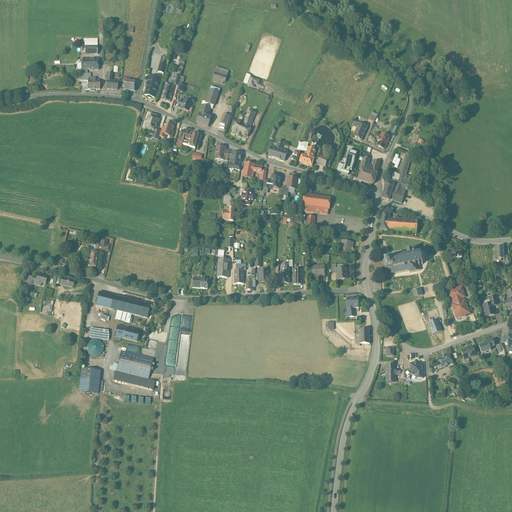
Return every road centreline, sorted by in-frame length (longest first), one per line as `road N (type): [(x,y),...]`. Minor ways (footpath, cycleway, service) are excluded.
road 1 (residential): [(0,256),(165,298),(367,289)]
road 2 (unclassified): [(294,0),(383,60),(407,86),(411,108),(378,197)]
road 3 (residential): [(378,197),(264,161),(138,103)]
road 4 (tertiary): [(334,511),(343,439),(374,364),(376,329)]
road 5 (residential): [(376,329),(425,351),(511,323)]
road 6 (residential): [(138,103),(55,96),(0,102)]
road 7 (tertiary): [(380,205),(467,239),(511,239)]
